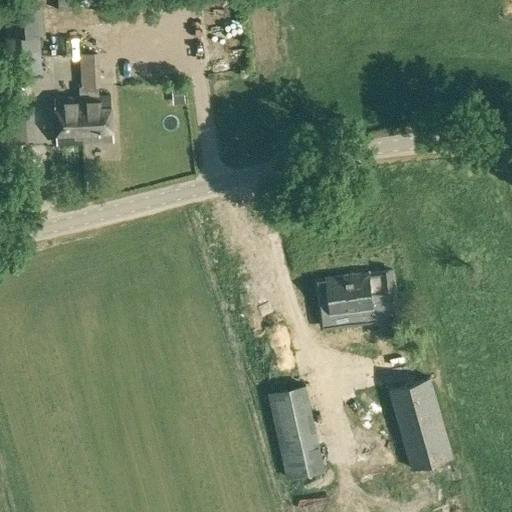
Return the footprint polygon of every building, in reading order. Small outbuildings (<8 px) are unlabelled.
[(44,33),(40,0),(5,0),(11,73),(41,70),(37,33),(44,33)] [(58,0),(59,12),(75,12),(75,0),(58,0)] [(89,89),(109,90),(110,62),(90,61),(89,89)] [(14,105),(42,103),(40,79),(30,79),(30,87),(13,88),(14,105)] [(56,96),(58,144),(113,141),(111,94),(56,96)] [(330,283),(333,309),(372,305),(371,293),(383,292),(396,291),(393,270),(341,276),(342,282),(330,283)] [(289,346),(291,376),(302,375),(300,345),(289,346)] [(389,388),(411,468),(454,455),(431,375),(389,388)] [(265,395),(278,456),(286,454),(290,470),(326,462),(323,447),(320,447),(306,385),(265,395)]
